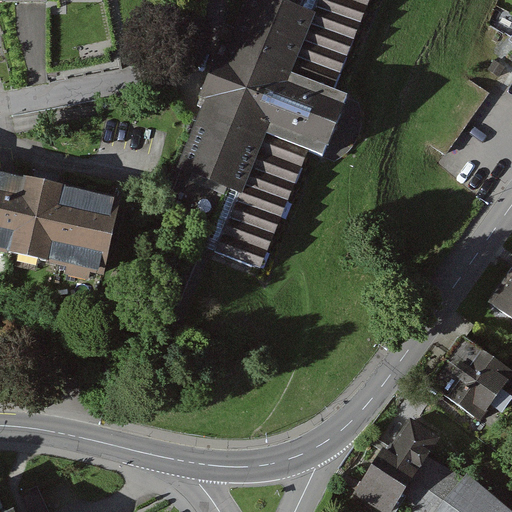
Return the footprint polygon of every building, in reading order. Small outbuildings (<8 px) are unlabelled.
[(306,12),(276,0),(250,0),(183,170),(235,191),(242,194),(216,258),(266,278),(314,158),(323,162),(324,162),(350,98),(337,93),(374,0),(324,0),(318,17),(306,12)] [(488,69),(499,78),(506,69),(495,60),(488,69)] [(490,95),(469,80),(425,141),(445,156),(468,125),(490,95)] [(0,246),(112,271),(125,200),(0,172),(0,246)] [(511,281),(498,302),(511,312),(511,281)] [(511,378),(511,371),(488,356),(479,370),(468,363),(460,376),(466,380),(454,399),(485,419),(511,378)] [(443,439),(411,420),(362,497),(386,511),(396,511),(400,506),(430,460),(443,439)] [(467,480),(430,460),(400,506),(407,511),(511,511),(471,475),(467,480)]
